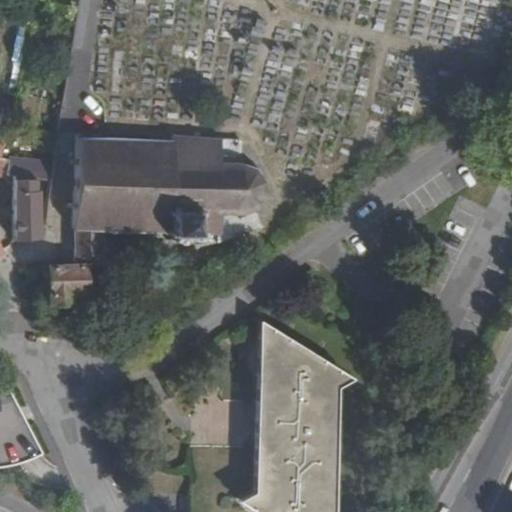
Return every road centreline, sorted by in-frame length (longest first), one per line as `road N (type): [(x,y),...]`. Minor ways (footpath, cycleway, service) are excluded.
road 1 (residential): [(511,379),(442,511)]
road 2 (residential): [(56,384),(104,511)]
